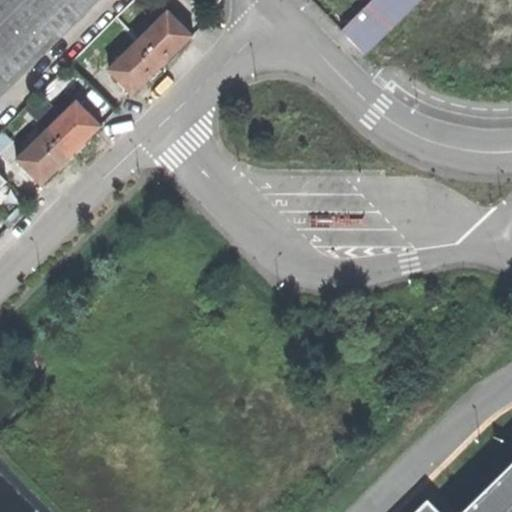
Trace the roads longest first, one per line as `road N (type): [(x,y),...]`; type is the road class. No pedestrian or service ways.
road 1 (unclassified): [(283,10),(0,285)]
road 2 (unclassified): [(283,10),(402,125),(456,147),(511,152)]
